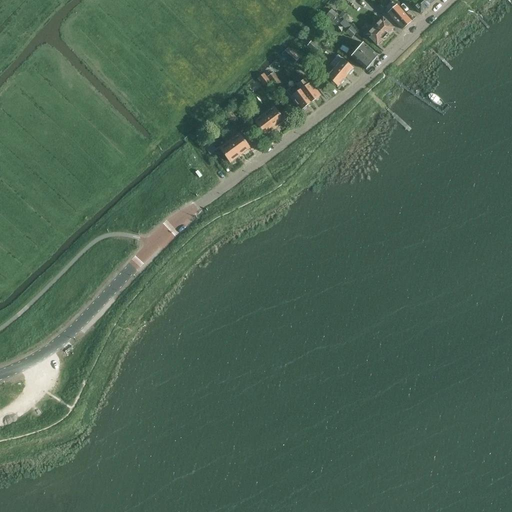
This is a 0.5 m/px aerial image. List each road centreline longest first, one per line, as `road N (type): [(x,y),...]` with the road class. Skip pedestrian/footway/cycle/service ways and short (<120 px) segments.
road 1 (track): [(0,284),(16,281),(311,0)]
road 2 (residential): [(201,203),(356,91),(453,0)]
road 3 (unclassified): [(155,243),(63,339),(0,375)]
